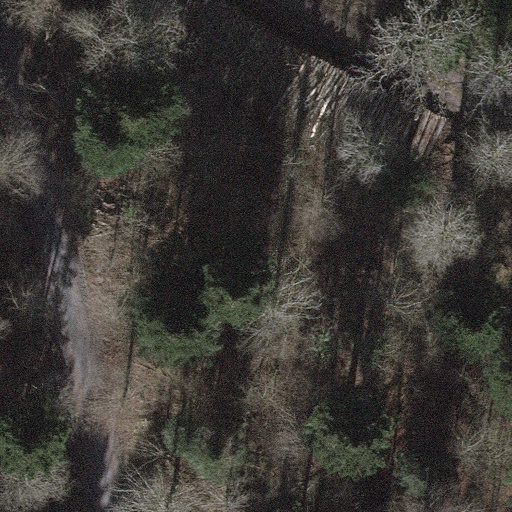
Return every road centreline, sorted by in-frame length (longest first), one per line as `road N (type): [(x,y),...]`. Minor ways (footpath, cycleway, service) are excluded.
road 1 (track): [(112,511),(0,16)]
road 2 (track): [(276,0),(511,117)]
